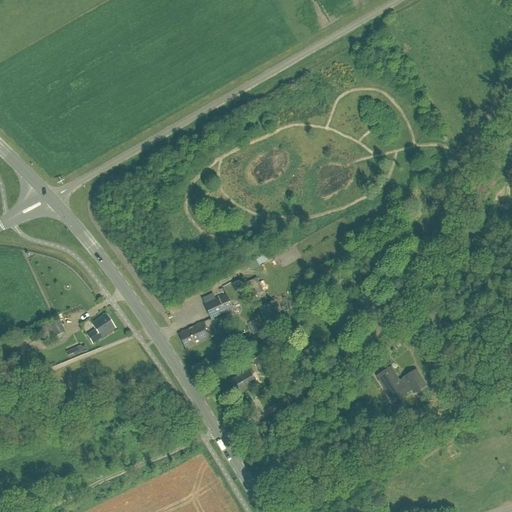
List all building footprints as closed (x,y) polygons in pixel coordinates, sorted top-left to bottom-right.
[(285,267),(296,262),(293,254),(282,260),(285,267)] [(249,285),(258,295),(266,287),(258,278),(249,285)] [(276,301),(262,308),(265,316),(280,309),(276,301)] [(218,324),(216,318),(235,310),(231,303),(209,312),(213,320),(207,322),(210,328),(218,324)] [(114,329),(104,315),(91,324),(95,331),(87,336),(92,343),(114,329)] [(199,324),(179,334),(185,349),(206,339),(199,324)] [(391,369),(390,368),(376,377),(393,404),(412,391),(414,393),(425,386),(416,371),(404,378),(404,379),(399,383),(390,369),(391,369)] [(255,384),(246,370),(228,381),(237,395),(255,384)]
